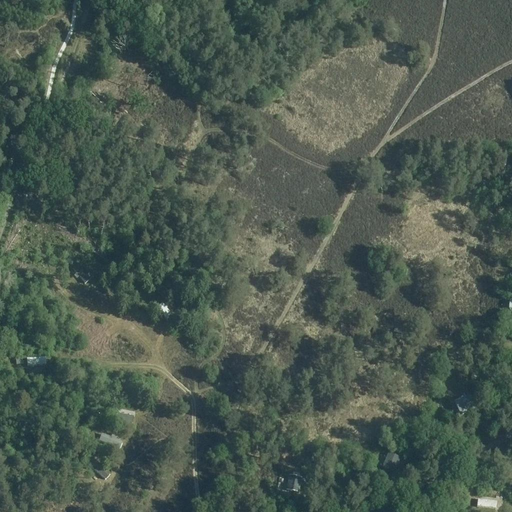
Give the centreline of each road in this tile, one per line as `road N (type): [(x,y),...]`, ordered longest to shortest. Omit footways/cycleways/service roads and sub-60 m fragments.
road 1 (track): [(197,392),(202,365),(223,341),(222,325),(198,271),(153,248),(199,139),(201,96),(226,54)]
road 2 (track): [(77,446),(78,413),(95,372),(109,365),(162,372),(191,395),(201,511)]
road 3 (track): [(377,149),(253,368)]
road 4 (track): [(12,207),(90,0)]
road 5 (track): [(201,131),(262,136),(324,168),(370,159)]
road 6 (track): [(445,0),(429,68),(377,149)]
road 7 (track): [(511,61),(377,149)]
road 8 (track): [(375,511),(511,436)]
road 9 (track): [(216,511),(230,425),(253,368)]
road 10 (track): [(167,375),(134,330),(72,299)]
